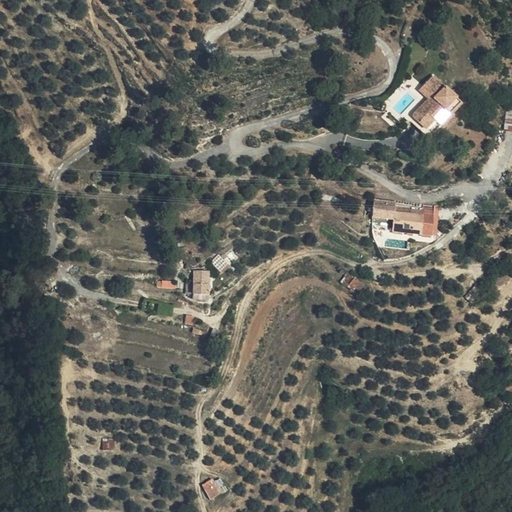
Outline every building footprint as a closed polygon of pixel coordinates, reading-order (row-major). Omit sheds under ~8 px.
[(418,138),(415,135),(407,144),(422,156),(428,148),(435,153),(455,128),(425,104),(417,114),(429,124),(418,138)] [(422,126),(415,135),(418,138),(429,124),(417,114),(413,119),(422,126)] [(371,215),(392,213),(393,211),(374,203),(372,209),(371,215)] [(391,215),(392,213),(371,215),(371,221),(383,225),(385,222),(389,224),(383,239),(410,248),(419,225),(391,215)] [(421,219),(419,225),(410,248),(414,250),(425,221),(421,219)] [(204,271),(211,279),(219,273),(212,265),(204,271)] [(356,293),(364,282),(348,271),(341,282),(356,293)] [(477,283),(474,271),(462,274),(465,286),(477,283)] [(182,290),(198,290),(198,277),(183,276),(182,290)] [(181,307),(195,307),(197,304),(198,290),(182,290),(181,290),(181,301),(181,307)] [(354,312),(359,304),(351,298),(345,305),(354,312)] [(466,315),(471,320),(479,312),(474,307),(466,315)] [(466,324),(471,320),(466,315),(466,314),(461,319),(466,324)] [(201,334),(195,343),(195,346),(201,349),(207,338),(201,334)] [(114,449),(114,438),(103,438),(103,450),(114,449)] [(179,481),(180,485),(189,498),(201,490),(191,474),(179,481)] [(209,499),(222,494),(215,478),(203,483),(209,499)]
